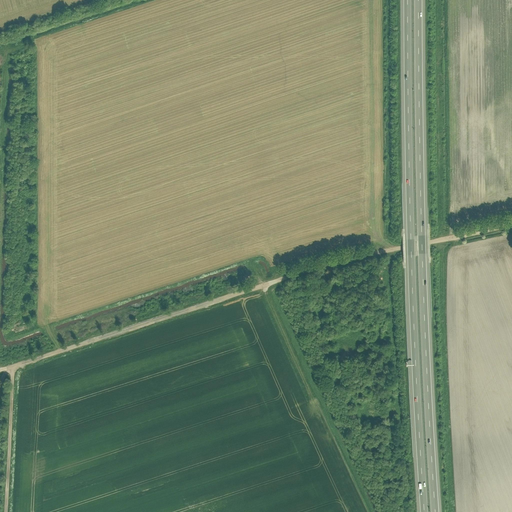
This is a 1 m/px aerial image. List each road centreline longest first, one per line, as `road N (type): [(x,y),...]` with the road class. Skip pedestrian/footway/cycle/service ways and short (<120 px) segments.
road 1 (unclassified): [(511,224),(359,256),(12,366)]
road 2 (motorway): [(407,0),(425,511)]
road 3 (motorway): [(435,511),(418,0)]
road 4 (unclassified): [(12,366),(4,511)]
